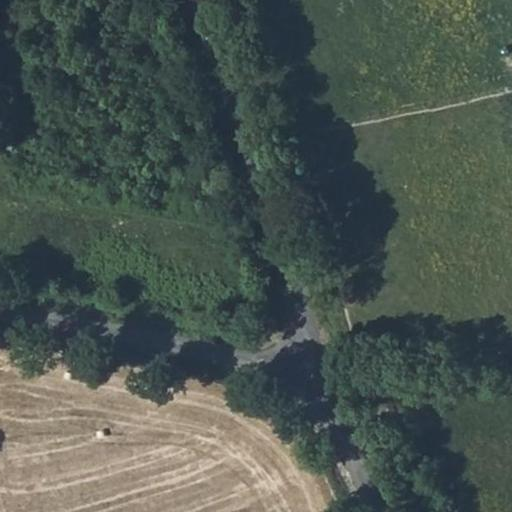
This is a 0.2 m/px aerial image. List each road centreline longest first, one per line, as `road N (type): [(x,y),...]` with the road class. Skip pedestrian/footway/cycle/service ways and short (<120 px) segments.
road 1 (unclassified): [(300,389),(299,320),(195,0)]
road 2 (unclassified): [(300,389),(179,347),(0,313)]
road 3 (unclassified): [(373,511),(346,445),(300,389)]
